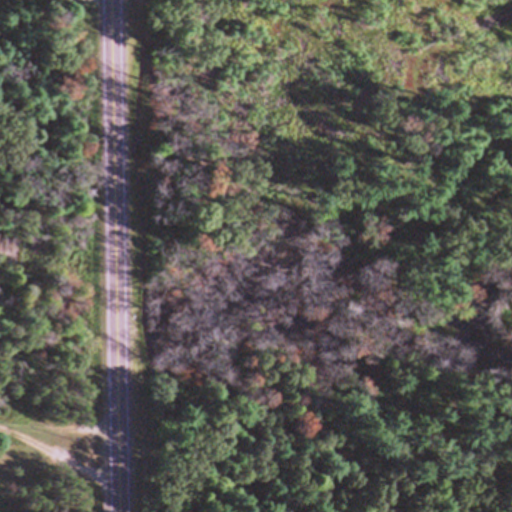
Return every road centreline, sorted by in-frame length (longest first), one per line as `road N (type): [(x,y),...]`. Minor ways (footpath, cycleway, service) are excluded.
road 1 (secondary): [(121,511),(113,0)]
road 2 (residential): [(121,444),(39,444),(0,428)]
